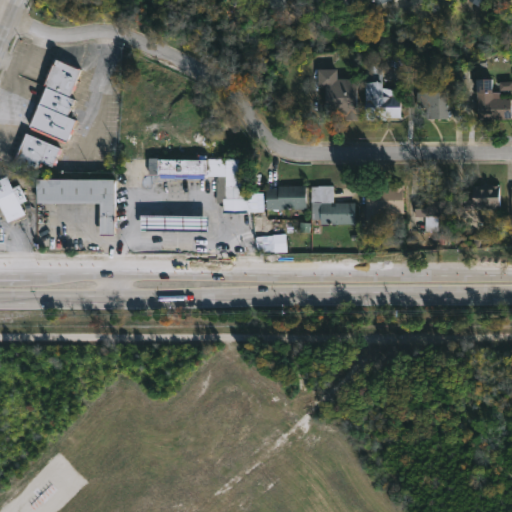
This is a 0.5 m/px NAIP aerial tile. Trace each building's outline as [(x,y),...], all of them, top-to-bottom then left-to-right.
[(286,0),(284,11),(268,8),(269,0),(286,0)] [(330,21),(316,20),(316,0),(352,0),(352,5),(335,5),(335,7),(330,6),(330,21)] [(468,0),(485,7),(480,20),(459,11),(463,0),(468,0)] [(75,121),(65,143),(29,127),(46,87),(43,86),(55,59),(79,70),(68,97),(73,99),(65,117),(75,121)] [(381,77),(382,88),(391,90),(395,93),(396,97),(401,97),(400,121),(366,119),(365,66),(382,67),(381,77)] [(337,69),(337,79),(358,79),(357,117),(325,117),(325,112),(323,112),(322,102),(325,102),(325,87),(316,87),(316,69),(337,69)] [(476,80),(492,80),(492,92),(499,92),(499,98),(510,98),(510,118),(478,118),(478,99),(475,99),(476,80)] [(448,119),(428,119),(428,110),(415,110),(416,92),(449,93),(448,119)] [(54,160),(51,167),(40,162),(35,172),(31,171),(30,174),(11,166),(25,134),(59,149),(54,160)] [(205,159),(241,161),(241,199),(247,199),(247,212),(222,212),(222,202),(216,202),(216,177),(204,177),(204,179),(159,178),(159,175),(157,175),(156,159),(205,160),(205,159)] [(0,179),(6,177),(12,188),(19,185),(27,200),(19,203),(25,214),(7,222),(0,207),(0,179)] [(113,180),(113,233),(99,233),(99,202),(35,202),(35,180),(113,180)] [(381,223),(366,223),(365,185),(391,185),(391,183),(403,183),(403,212),(381,212),(381,223)] [(491,208),(464,208),(463,187),(471,188),(471,183),(500,183),(499,208),(491,208)] [(282,208),(265,208),(265,187),(278,187),(278,184),(307,185),(307,208),(282,208)] [(333,188),(333,201),(355,201),(354,222),(320,222),(320,211),(310,210),(310,184),(333,184),(333,188)] [(452,198),(452,213),(429,212),(429,215),(414,215),(414,199),(426,199),(426,192),(448,193),(448,198),(452,198)] [(207,229),(139,228),(139,213),(207,214),(207,229)]
